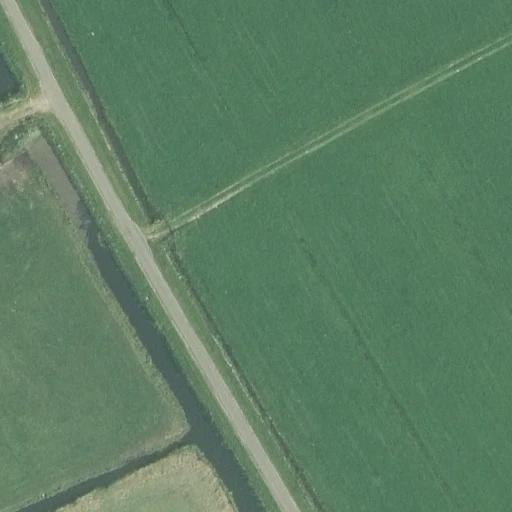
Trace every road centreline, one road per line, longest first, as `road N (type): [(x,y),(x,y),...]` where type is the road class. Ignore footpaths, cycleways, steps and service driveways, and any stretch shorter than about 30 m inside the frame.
road 1 (unclassified): [(289,511),(139,252),(10,0)]
road 2 (track): [(511,38),(134,242)]
